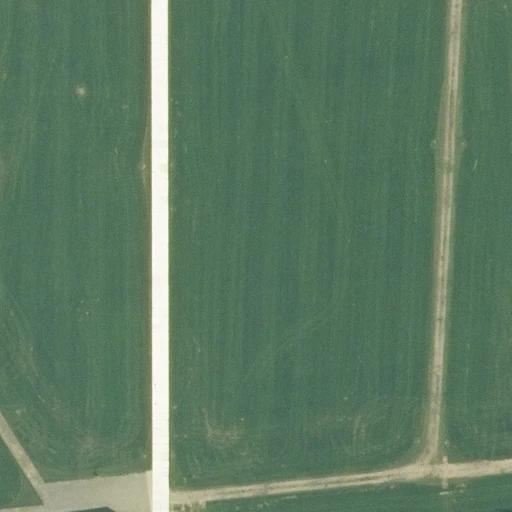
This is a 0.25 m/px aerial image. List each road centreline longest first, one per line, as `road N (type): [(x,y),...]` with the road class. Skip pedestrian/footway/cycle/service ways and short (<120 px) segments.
road 1 (track): [(455,0),(427,469),(144,502)]
road 2 (track): [(156,0),(157,500)]
